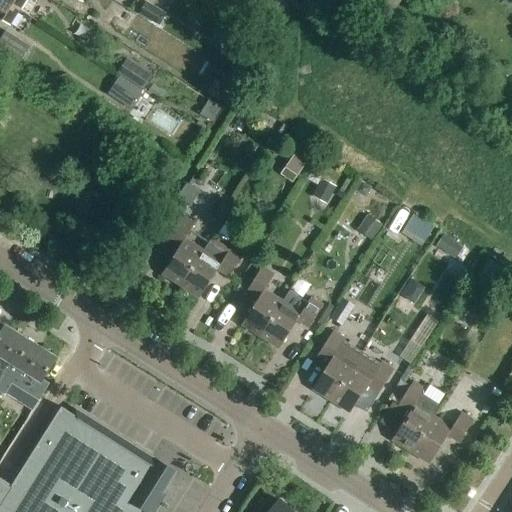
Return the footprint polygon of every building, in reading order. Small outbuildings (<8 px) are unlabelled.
[(0,0),(0,18),(10,25),(19,10),(1,0),(0,0)] [(1,0),(19,10),(25,0),(1,0)] [(159,27),(166,16),(145,2),(137,14),(159,27)] [(0,50),(20,63),(29,48),(6,33),(0,41),(0,50)] [(144,93),(153,79),(127,62),(117,76),(144,93)] [(120,79),(109,95),(133,111),(144,94),(120,79)] [(217,105),(209,118),(216,122),(224,109),(217,105)] [(241,134),(248,123),(239,118),(232,129),(241,134)] [(294,157),(285,170),(296,178),(305,164),(294,157)] [(152,180),(162,165),(153,159),(144,174),(152,180)] [(362,182),(355,192),(361,196),(368,193),(371,188),(362,182)] [(326,203),(332,190),(322,185),(315,199),(326,203)] [(180,288),(203,252),(185,240),(194,225),(176,213),(161,235),(180,247),(161,276),(180,288)] [(414,216),(406,228),(426,241),(433,229),(414,216)] [(372,241),(381,227),(368,218),(359,232),(372,241)] [(462,250),(442,237),(435,249),(455,262),(462,250)] [(212,239),(203,252),(180,288),(199,300),(217,271),(228,278),(243,256),(231,249),(230,251),(212,239)] [(260,338),(282,303),(264,291),(273,276),(262,269),(248,291),(259,298),(241,326),(260,338)] [(289,293),(282,303),(260,338),(278,350),(296,322),(307,329),(322,307),(310,299),(307,304),(289,293)] [(341,299),(330,317),(341,325),(353,307),(341,299)] [(26,358),(34,346),(4,327),(0,333),(0,381),(10,365),(18,353),(26,358)] [(353,367),(362,353),(343,341),(344,340),(333,333),(319,355),(330,362),(312,391),(330,402),(353,367)] [(0,394),(4,396),(11,385),(23,393),(38,402),(49,385),(42,380),(55,359),(34,346),(26,358),(18,353),(10,365),(0,381),(0,394)] [(353,367),(330,402),(349,414),(368,386),(379,393),(393,372),(381,364),(381,365),(362,353),(353,367)] [(433,417),(440,407),(421,396),(424,391),(412,383),(409,387),(399,381),(388,399),(394,403),(380,424),(396,434),(392,442),(410,453),(433,417)] [(495,389),(491,395),(498,399),(502,393),(495,389)] [(0,477),(0,511),(143,511),(157,491),(159,493),(169,476),(60,406),(10,484),(0,477)] [(433,417),(410,453),(429,465),(447,436),(459,444),(472,422),(460,415),(451,429),(433,418),(440,407),(433,417)] [(290,511),(279,502),(270,511),(290,511)]
